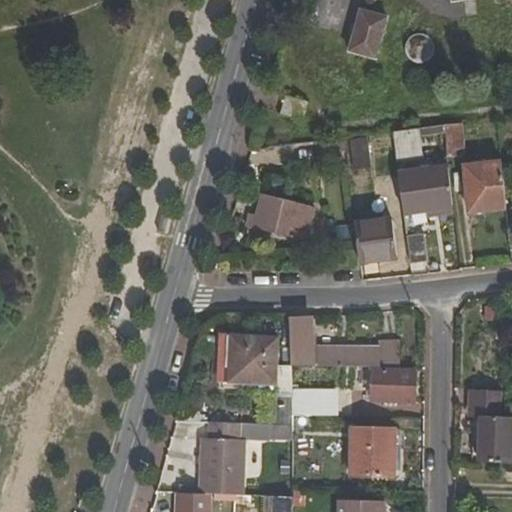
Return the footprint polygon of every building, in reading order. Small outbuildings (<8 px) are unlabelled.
[(348,52),(376,60),(388,17),(359,9),(348,52)] [(428,59),(432,54),(433,51),(433,47),(431,41),(425,36),(421,35),(414,36),(411,38),(407,43),(406,46),(406,53),(408,56),(410,59),(416,62),(422,62),(425,61),(428,59)] [(282,112),(302,118),(306,103),(286,98),(282,112)] [(447,158),(464,155),(462,124),(443,126),(447,158)] [(397,162),(422,158),(418,129),(393,132),(397,162)] [(499,162),(464,166),(467,196),(480,195),(482,212),(505,209),(499,162)] [(453,208),(448,167),(398,173),(404,214),(453,208)] [(315,207),(263,194),(256,215),(248,213),(245,226),(306,241),(315,207)] [(467,196),(469,214),(482,212),(480,195),(467,196)] [(359,264),(397,260),(392,219),(354,223),(355,238),(359,264)] [(428,262),(425,234),(406,236),(410,264),(428,262)] [(314,348),(312,317),(290,318),(292,365),(380,366),(379,349),(314,348)] [(229,355),(233,355),(231,383),(276,385),(279,339),(230,337),(229,355)] [(373,401),(414,402),(415,371),(374,369),(373,401)] [(342,389),(341,414),(351,414),(352,390),(342,389)] [(470,416),(480,416),(478,463),(511,465),(511,453),(511,417),(500,417),(501,391),(471,389),(470,416)] [(337,416),(337,391),(293,390),(293,397),(293,416),(337,416)] [(293,397),(275,397),(274,424),(293,424),(293,416),(293,397)] [(237,496),(243,496),(245,440),(240,440),(240,423),(208,423),(208,439),(202,439),(200,495),(211,495),(237,496)] [(274,424),(271,424),(271,440),(293,442),(293,424),(274,424)] [(351,477),(395,478),(395,430),(353,429),(351,477)] [(176,511),(210,511),(211,495),(200,495),(177,494),(176,511)] [(293,511),(293,496),(268,496),(268,507),(274,507),(273,511),(293,511)] [(385,511),(386,504),(341,503),(340,511),(385,511)]
